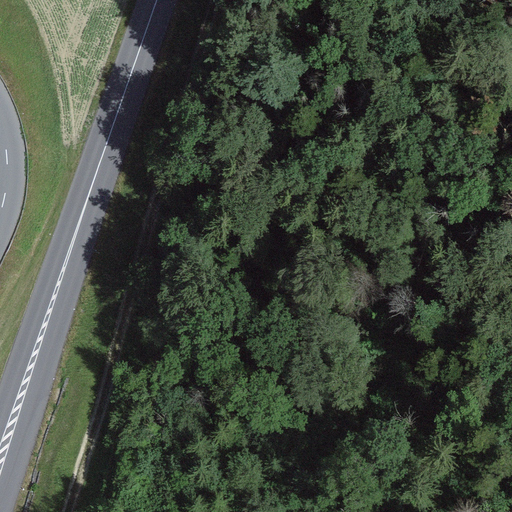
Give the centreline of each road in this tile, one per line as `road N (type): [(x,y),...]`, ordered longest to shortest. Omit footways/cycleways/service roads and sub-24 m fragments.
road 1 (track): [(71,511),(216,0)]
road 2 (tertiary): [(0,466),(159,0)]
